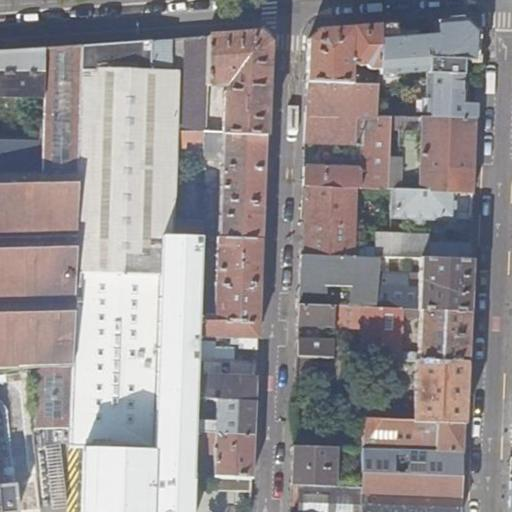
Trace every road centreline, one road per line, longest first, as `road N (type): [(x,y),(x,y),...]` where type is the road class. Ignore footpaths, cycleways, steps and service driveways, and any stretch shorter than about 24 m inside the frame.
road 1 (residential): [(488,511),(508,0)]
road 2 (residential): [(287,5),(267,511)]
road 3 (residential): [(287,5),(0,28)]
